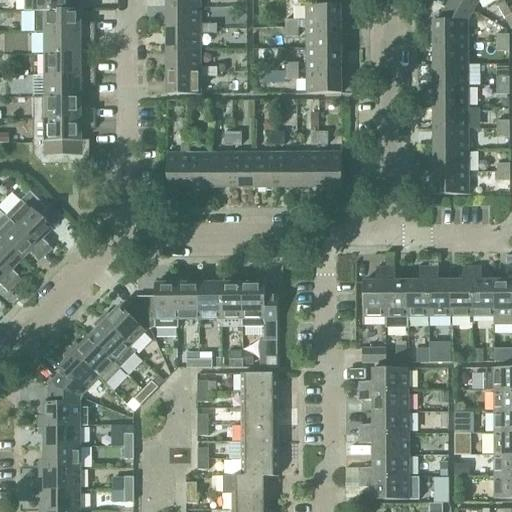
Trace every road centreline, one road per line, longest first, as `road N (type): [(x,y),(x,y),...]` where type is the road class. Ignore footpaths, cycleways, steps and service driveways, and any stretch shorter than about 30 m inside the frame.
road 1 (residential): [(327,234),(326,511)]
road 2 (residential): [(131,234),(125,0)]
road 3 (residential): [(388,234),(388,0)]
road 4 (residential): [(131,234),(327,234)]
road 5 (residential): [(0,360),(131,234)]
road 6 (residential): [(511,234),(388,234)]
